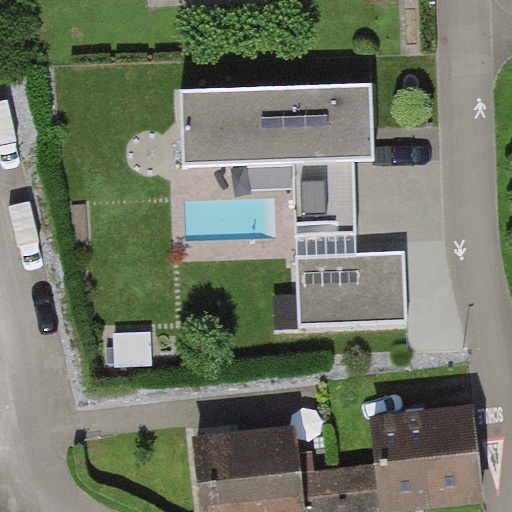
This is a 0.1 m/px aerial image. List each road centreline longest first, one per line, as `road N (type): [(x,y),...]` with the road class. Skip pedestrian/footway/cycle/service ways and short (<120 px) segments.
road 1 (residential): [(465,0),(471,232),(511,469)]
road 2 (residential): [(0,162),(50,358),(37,441),(46,487),(70,511)]
